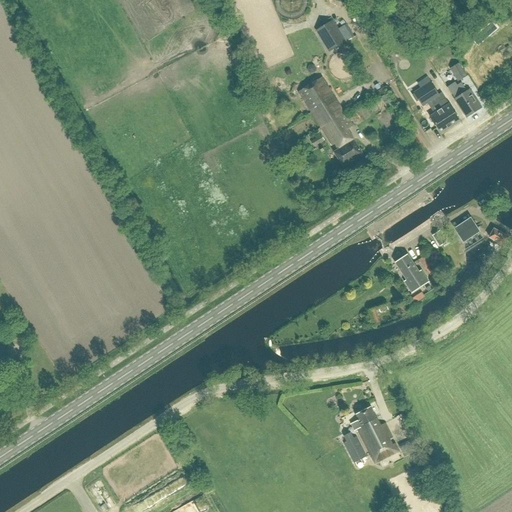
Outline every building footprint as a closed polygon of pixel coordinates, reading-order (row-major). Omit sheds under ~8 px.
[(415,26),(425,22),(420,11),(410,15),(415,26)] [(318,29),(331,51),(346,42),(332,20),(318,29)] [(449,68),(457,82),(467,76),(460,63),(449,68)] [(299,92),(322,128),(345,114),(322,78),(299,92)] [(429,116),(441,134),(460,121),(442,92),(438,94),(430,82),(414,93),(415,94),(412,95),(416,102),(419,100),(422,106),(431,100),(437,111),(429,116)] [(457,87),(454,83),(450,86),(452,90),(450,92),(467,118),(481,108),(469,90),(467,91),(462,84),(457,87)] [(345,114),(322,128),(333,145),(335,144),(339,149),(334,152),(343,167),(363,154),(347,130),(353,126),(345,114)] [(314,146),(325,140),(322,135),(311,142),(314,146)] [(470,219),(455,229),(458,233),(462,239),(463,242),(467,239),(470,237),(473,235),(476,233),(479,231),(470,219)] [(489,238),(504,246),(509,237),(494,229),(489,238)] [(433,236),(439,246),(446,242),(439,232),(433,236)] [(407,256),(396,263),(409,283),(407,284),(412,292),(428,282),(421,271),(418,272),(407,256)] [(437,261),(444,271),(450,267),(443,256),(437,261)] [(429,274),(435,282),(441,278),(435,270),(429,274)] [(375,310),(371,311),(376,325),(380,324),(376,313),(375,310)] [(380,425),(371,407),(356,415),(359,420),(351,424),(354,431),(358,429),(375,463),(399,451),(395,444),(392,445),(389,439),(392,438),(385,423),(380,425)] [(344,443),(351,457),(354,463),(367,456),(364,451),(357,437),(354,438),(351,433),(344,435),(347,441),(344,443)] [(411,457),(415,465),(425,461),(421,453),(411,457)]
